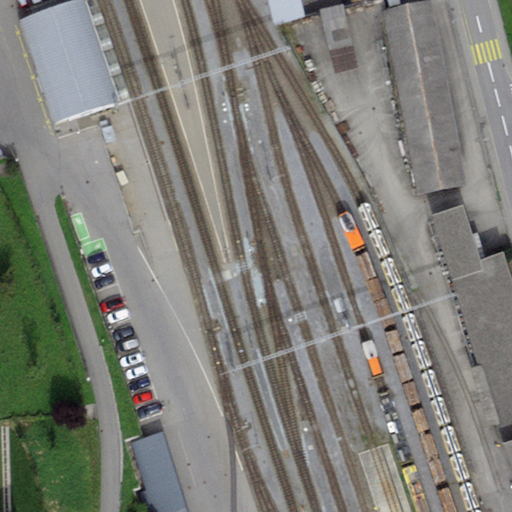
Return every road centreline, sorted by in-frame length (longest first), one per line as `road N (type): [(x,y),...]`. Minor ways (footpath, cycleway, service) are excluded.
road 1 (residential): [(53,165),(113,238),(178,349),(235,511)]
road 2 (residential): [(53,165),(42,194),(103,393),(108,511)]
road 3 (residential): [(504,130),(474,0)]
